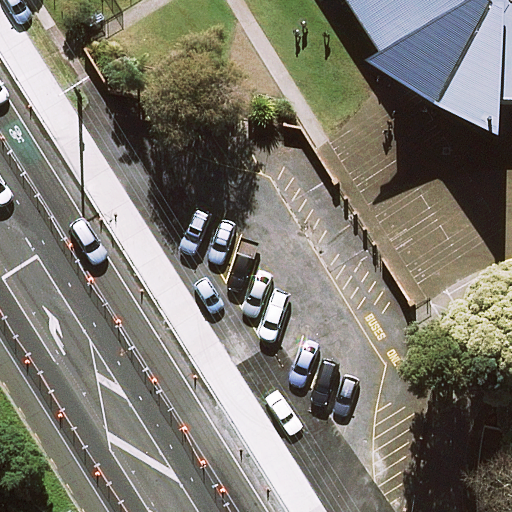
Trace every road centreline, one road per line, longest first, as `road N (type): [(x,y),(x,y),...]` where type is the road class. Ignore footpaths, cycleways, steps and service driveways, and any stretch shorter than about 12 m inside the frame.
road 1 (secondary): [(0,137),(237,511)]
road 2 (secondary): [(129,511),(0,307)]
